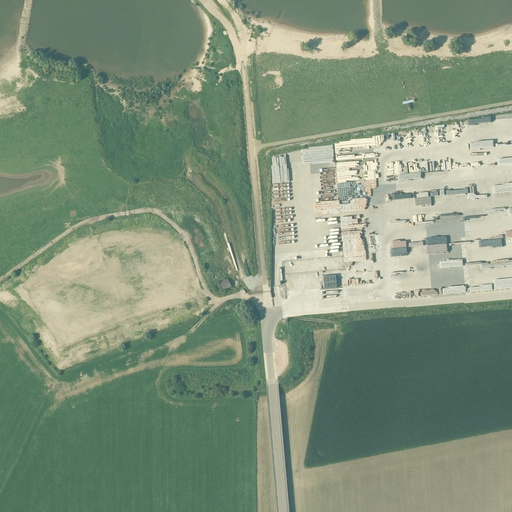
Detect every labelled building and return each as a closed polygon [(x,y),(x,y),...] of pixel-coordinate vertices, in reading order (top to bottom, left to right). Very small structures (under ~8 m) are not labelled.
[(473,146),(455,148),(457,158),(467,157),(466,149),(471,149),(472,154),(474,154),(475,160),(479,159),(478,148),(474,148),(473,146)] [(393,188),(393,184),(401,183),(400,177),(403,177),(402,171),(384,174),(385,183),(378,184),(379,191),(393,188)] [(452,195),(449,196),(454,209),(457,208),(452,195)] [(337,288),(336,276),(323,277),(324,289),(337,288)] [(220,282),(224,291),(231,287),(228,279),(227,279),(220,282)]
